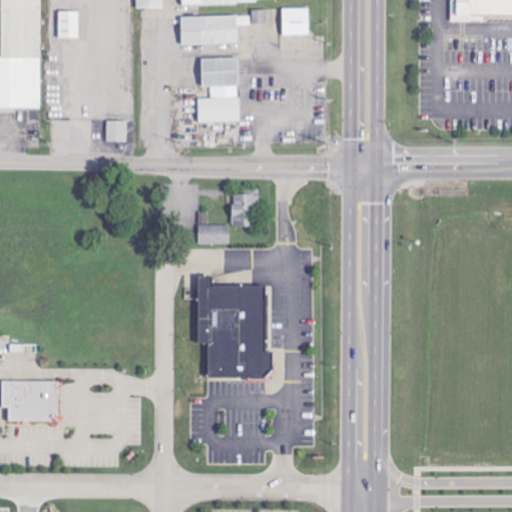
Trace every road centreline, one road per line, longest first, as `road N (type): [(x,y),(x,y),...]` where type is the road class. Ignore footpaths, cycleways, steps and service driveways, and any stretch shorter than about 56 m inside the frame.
road 1 (secondary): [(372,511),(375,0)]
road 2 (secondary): [(350,0),(347,482)]
road 3 (residential): [(0,161),(350,165)]
road 4 (residential): [(0,484),(290,486)]
road 5 (residential): [(160,511),(163,252)]
road 6 (tertiary): [(350,165),(511,162)]
